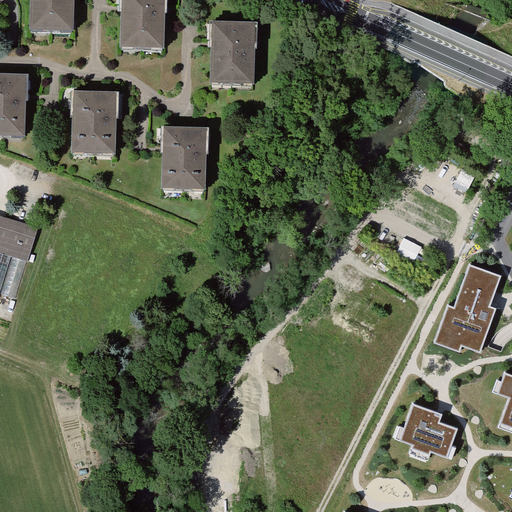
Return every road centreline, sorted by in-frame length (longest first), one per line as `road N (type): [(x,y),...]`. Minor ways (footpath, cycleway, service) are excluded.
road 1 (track): [(321,511),(453,252),(463,248),(472,211)]
road 2 (track): [(375,215),(237,375),(197,453),(219,460)]
road 3 (primary): [(511,87),(312,0)]
road 4 (track): [(453,252),(375,215),(401,175),(472,211)]
